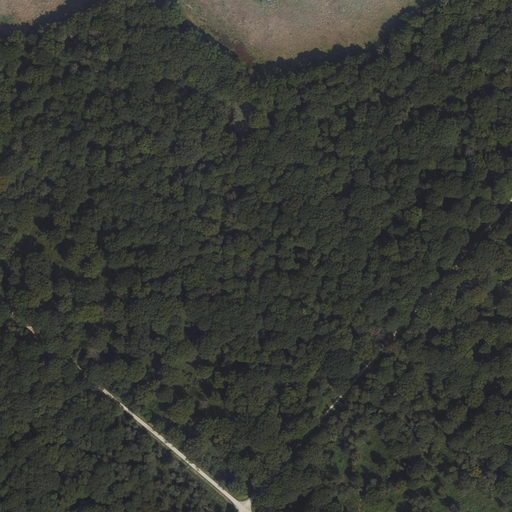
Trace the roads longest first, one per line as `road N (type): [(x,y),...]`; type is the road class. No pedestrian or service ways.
road 1 (track): [(243,508),(511,200)]
road 2 (track): [(0,300),(243,508)]
